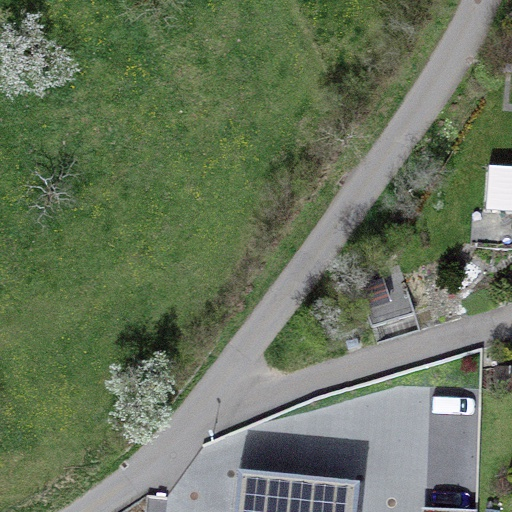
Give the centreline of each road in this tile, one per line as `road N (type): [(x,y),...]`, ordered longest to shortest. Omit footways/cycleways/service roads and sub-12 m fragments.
road 1 (residential): [(509,0),(169,431)]
road 2 (residential): [(169,431),(476,336),(511,336)]
